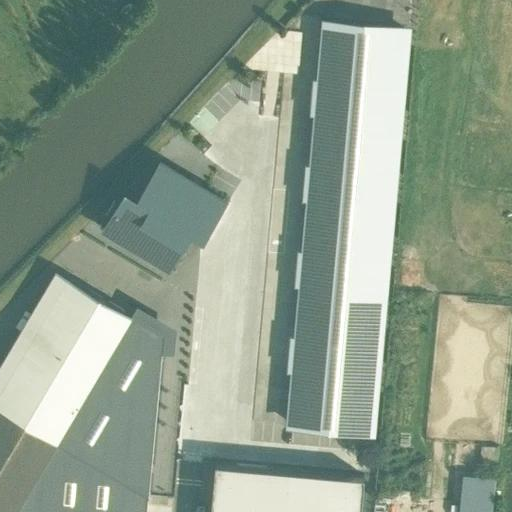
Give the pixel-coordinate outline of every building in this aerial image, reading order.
[(289,423),(368,430),(404,27),(325,20),(289,423)] [(207,133),(234,103),(223,93),(196,122),(207,133)] [(127,190),(104,228),(168,266),(182,242),(190,229),(202,237),(225,199),(161,161),(139,197),(127,190)] [(146,511),(163,332),(70,277),(0,394),(0,511),(146,511)] [(157,438),(153,493),(173,495),(175,457),(177,457),(179,439),(157,438)] [(276,464),(348,467),(348,447),(277,444),(276,464)] [(360,511),(364,475),(215,462),(210,511),(360,511)] [(475,473),(473,502),(494,503),(495,475),(475,473)]
